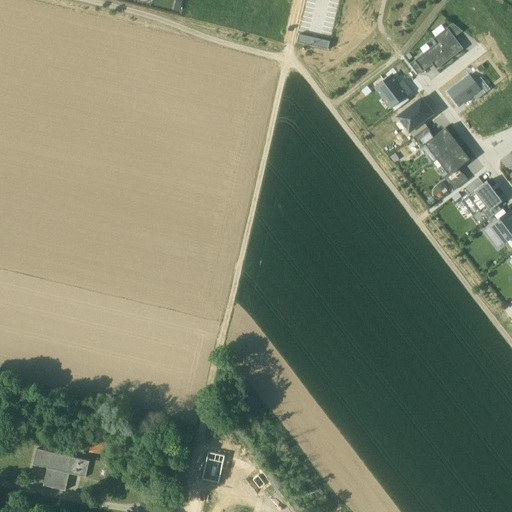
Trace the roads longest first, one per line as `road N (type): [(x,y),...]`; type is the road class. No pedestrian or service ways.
road 1 (track): [(194,457),(301,0)]
road 2 (track): [(141,511),(0,483)]
